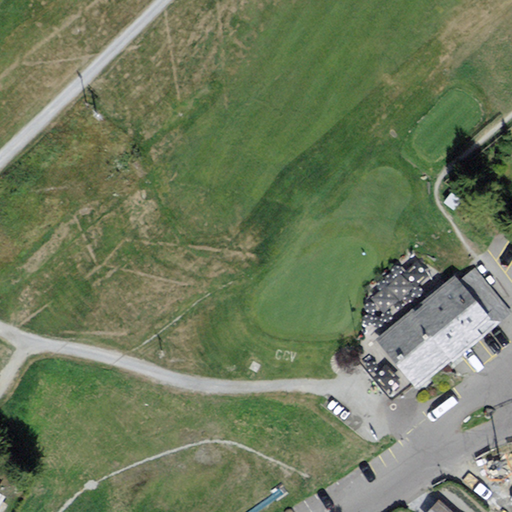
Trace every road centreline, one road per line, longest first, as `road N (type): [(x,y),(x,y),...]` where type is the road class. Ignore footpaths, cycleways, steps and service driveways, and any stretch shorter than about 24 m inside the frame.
road 1 (track): [(0,329),(195,385),(338,390),(383,423),(407,421),(427,458)]
road 2 (track): [(166,0),(0,160)]
road 3 (residential): [(350,511),(433,454),(505,422),(511,426)]
